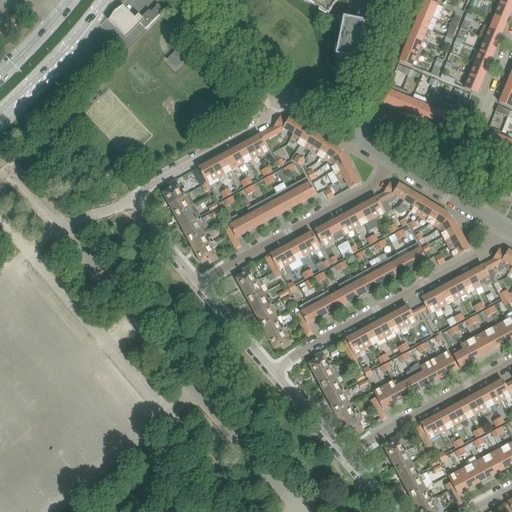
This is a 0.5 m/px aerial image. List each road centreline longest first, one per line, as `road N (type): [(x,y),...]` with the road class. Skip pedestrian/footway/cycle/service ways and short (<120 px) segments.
road 1 (unclassified): [(199,285),(141,215),(140,198),(260,121),(279,95)]
road 2 (unclassified): [(273,371),(480,253),(494,226)]
road 3 (unclassified): [(388,162),(367,191),(199,285)]
road 4 (unclassified): [(511,363),(346,456)]
road 5 (secondary): [(0,114),(76,42),(107,0)]
road 6 (unclassified): [(293,507),(194,392)]
road 7 (residential): [(279,95),(178,0)]
road 8 (unclassified): [(253,511),(168,413)]
road 9 (residential): [(494,226),(388,162)]
road 10 (unclassified): [(511,32),(461,145)]
road 11 (unclassified): [(28,251),(108,345)]
road 12 (unclassified): [(134,322),(57,227)]
